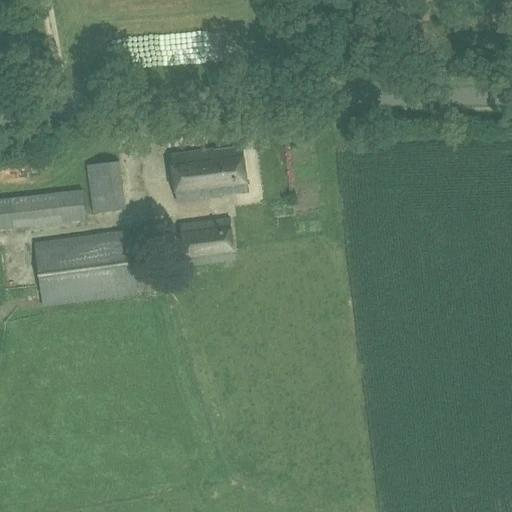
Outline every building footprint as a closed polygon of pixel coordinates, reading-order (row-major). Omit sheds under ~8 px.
[(249,192),(243,147),(215,150),(215,149),(171,155),(177,202),(222,197),(221,196),(249,192)] [(120,160),(88,164),(93,212),(125,208),(120,160)] [(27,166),(14,166),(13,178),(26,178),(27,166)] [(0,228),(86,219),(83,191),(0,199),(0,228)] [(236,260),(230,218),(180,224),(186,266),(236,260)] [(137,292),(129,231),(36,244),(44,304),(137,292)]
